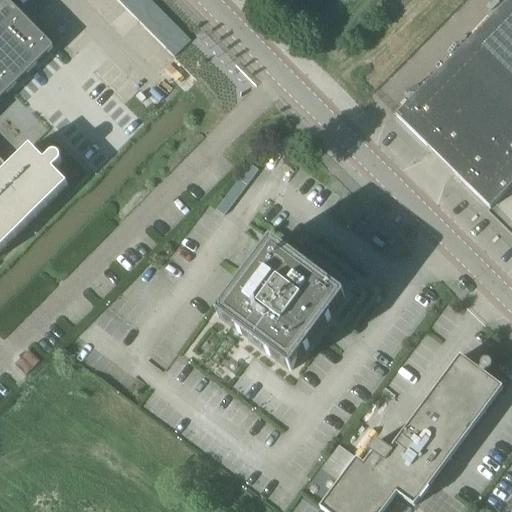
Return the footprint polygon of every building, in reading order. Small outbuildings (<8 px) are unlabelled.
[(0,0),(0,253),(67,187),(53,172),(59,167),(60,166),(61,164),(61,163),(61,162),(61,160),(60,159),(59,158),(58,157),(57,156),(55,156),(54,156),(53,156),(51,156),(50,157),(44,163),(30,149),(9,169),(0,159),(0,101),(53,50),(53,49),(7,2),(4,0),(0,0)] [(511,0),(396,118),(490,211),(511,188),(511,0)] [(250,166),(216,212),(224,218),(258,172),(250,166)] [(270,247),(266,251),(256,265),(257,265),(253,270),(252,270),(235,294),(231,299),(218,317),(217,318),(217,319),(218,320),(219,320),(218,321),(236,334),(237,334),(242,338),(241,338),(265,356),(265,355),(271,359),(270,360),(288,373),(290,373),(291,373),(292,372),(306,355),(305,354),(309,349),(327,326),(327,325),(330,320),(331,320),(344,302),(344,301),(345,300),(344,300),(344,299),(343,299),(344,298),(297,263),(297,264),(291,260),(292,260),(274,246),(274,247),(273,246),(272,246),(271,246),(271,247),(270,247)] [(14,367),(25,378),(39,364),(28,352),(14,367)] [(442,383),(441,385),(442,385),(426,407),(425,406),(424,408),(425,409),(409,430),(408,429),(407,431),(408,432),(404,436),(403,435),(390,453),(378,444),(374,445),(369,451),(370,455),(372,457),(364,467),(357,462),(320,511),(321,511),(384,511),(397,496),(414,509),(502,391),(484,377),(486,374),(488,374),(489,373),(490,372),(491,371),(491,370),(492,369),(492,367),(491,366),(490,365),(489,364),(488,363),(487,363),(485,363),(484,363),(483,364),(481,365),(481,366),(480,368),(480,370),(478,373),(460,359),(458,361),(460,362),(444,384),(442,383)] [(339,448),(324,467),(340,479),(354,460),(339,448)]
